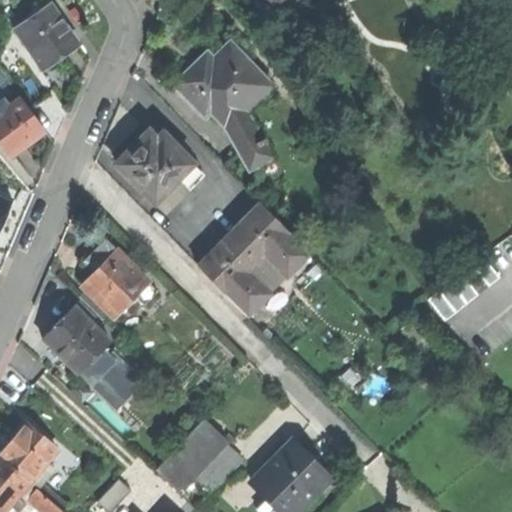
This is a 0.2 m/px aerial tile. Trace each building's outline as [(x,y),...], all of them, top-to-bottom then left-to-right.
[(23,0),(33,13),(45,4),(42,0),(23,0)] [(304,0),(278,0),(272,4),(268,0),(251,0),(268,25),(304,0)] [(13,26),(42,68),(60,56),(78,43),(49,1),(45,4),(33,13),(13,26)] [(192,68),(175,83),(205,116),(211,111),(226,126),(241,153),(263,141),(262,139),(245,111),(272,86),(231,44),(211,62),(198,73),(192,68)] [(0,142),(11,157),(27,145),(45,131),(19,96),(7,105),(0,110),(0,142)] [(156,197),(167,208),(202,173),(178,149),(179,148),(168,137),(167,138),(161,132),(155,138),(148,130),(131,146),(115,162),(128,176),(127,178),(137,189),(139,187),(153,200),(156,197)] [(264,143),(263,141),(241,153),(249,168),(271,156),(264,143)] [(0,224),(2,219),(11,199),(0,194),(0,224)] [(198,265),(225,293),(288,231),(261,204),(226,237),(198,265)] [(225,293),(245,313),(308,252),(288,231),(225,293)] [(82,283),(113,315),(134,294),(143,303),(157,289),(148,281),(149,280),(117,248),(115,250),(105,240),(95,251),(86,260),(95,269),(82,283)] [(426,296),(443,318),(498,275),(481,254),(426,296)] [(58,321),(43,336),(79,372),(89,362),(96,370),(110,356),(102,348),(110,341),(74,305),(58,321)] [(158,470),(181,492),(194,478),(227,442),(228,441),(205,419),(158,470)] [(11,437),(0,449),(0,453),(28,478),(56,446),(26,420),(11,437)] [(266,497),(280,511),(295,511),(329,479),(310,459),(291,440),(250,480),(266,497)] [(242,456),(227,442),(194,478),(209,492),(242,456)] [(0,509),(1,510),(28,478),(0,453),(0,509)] [(27,495),(46,511),(67,511),(68,511),(36,484),(27,495)] [(264,511),(280,511),(266,497),(258,506),(264,511)]
